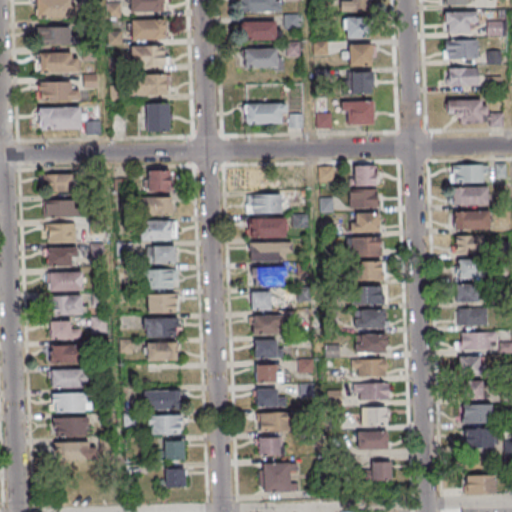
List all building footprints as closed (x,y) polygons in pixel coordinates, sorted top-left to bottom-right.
[(34,0),(35,18),(71,17),(70,0),(34,0)] [(129,0),(129,11),(165,11),(165,0),(129,0)] [(239,0),(240,11),(279,11),(278,0),(239,0)] [(336,0),(337,12),(371,12),(370,0),(336,0)] [(444,12),(444,32),(469,32),(469,24),(476,24),(476,11),(444,12)] [(343,38),(364,38),(364,18),(343,18),(343,38)] [(164,19),(130,19),(130,39),(164,39),(164,19)] [(279,40),(279,21),(243,21),(243,40),(279,40)] [(70,27),(37,27),(37,45),(70,45),(70,27)] [(444,40),(444,58),(476,58),(476,40),(444,40)] [(370,65),(370,45),(347,45),(347,65),(370,65)] [(130,46),(130,65),(167,65),(167,46),(130,46)] [(282,48),(243,48),(243,69),(282,69),(282,48)] [(78,52),(37,52),(37,72),(78,72),(78,52)] [(444,67),(444,85),(477,85),(477,67),(444,67)] [(373,72),(350,72),(350,93),(373,93),(373,72)] [(130,74),(130,94),(169,94),(169,74),(130,74)] [(97,86),(97,76),(83,76),(83,86),(97,86)] [(37,81),(37,100),(78,100),(78,88),(73,88),(73,81),(37,81)] [(446,99),(446,113),(456,113),(456,122),(485,122),(485,99),(446,99)] [(373,124),(373,100),(346,100),(346,124),(373,124)] [(145,130),(169,130),(169,102),(145,102),(145,130)] [(285,102),(243,102),(243,123),(285,123),(285,102)] [(79,128),(79,106),(38,106),(38,128),(79,128)] [(303,127),(303,114),(289,114),(289,127),(303,127)] [(375,185),(375,164),(350,164),(350,185),(375,185)] [(449,182),(487,182),(487,165),(449,165),(449,182)] [(169,170),(147,170),(147,191),(169,191),(169,170)] [(73,191),(73,174),(42,174),(42,191),(73,191)] [(451,205),(488,205),(488,187),(451,187),(451,205)] [(348,189),(348,207),(376,207),(376,188),(348,189)] [(281,212),(281,194),(246,194),(246,212),(281,212)] [(145,214),(172,214),(172,197),(145,197),(145,214)] [(318,211),(333,211),(333,197),(318,197),(318,211)] [(74,200),(44,200),(44,217),(74,217),(74,200)] [(454,211),(454,229),(488,229),(488,211),(454,211)] [(378,212),(349,212),(349,231),(378,231),(378,212)] [(284,236),(284,218),(246,218),(246,236),(284,236)] [(176,220),(139,220),(139,239),(176,239),(176,220)] [(46,224),(46,243),(76,243),(76,224),(46,224)] [(380,236),(350,236),(350,256),(380,256),(380,236)] [(484,254),(483,236),(453,236),(453,254),(484,254)] [(248,260),(290,260),(290,242),(248,242),(248,260)] [(102,245),(92,244),(91,256),(101,257),(102,245)] [(175,246),(147,246),(147,263),(175,263),(175,246)] [(76,267),(76,248),(46,248),(46,267),(76,267)] [(455,279),(480,279),(480,260),(455,260),(455,279)] [(381,280),(381,261),(353,261),(353,280),(381,280)] [(251,267),(251,285),(284,285),(284,267),(251,267)] [(142,269),(142,288),(177,288),(177,269),(142,269)] [(47,273),(47,291),(82,291),(82,273),(47,273)] [(478,285),(453,285),(453,303),(478,303),(478,285)] [(382,303),(382,286),(355,286),(355,303),(382,303)] [(297,301),(309,301),(309,287),(297,287),(297,301)] [(249,309),(270,309),(270,292),(249,292),(249,309)] [(146,312),(175,312),(175,294),(146,294),(146,312)] [(51,296),(51,314),(81,314),(81,295),(51,296)] [(351,328),(384,328),(384,309),(351,309),(351,328)] [(455,326),(487,326),(487,309),(455,309),(455,326)] [(282,315),(251,315),(251,333),(282,333),(282,315)] [(90,317),(91,333),(105,333),(105,317),(90,317)] [(177,336),(177,318),(144,318),(144,336),(177,336)] [(79,330),(70,330),(70,320),(49,320),(49,337),(79,337),(79,330)] [(495,333),(457,333),(457,351),(495,351),(495,333)] [(386,352),(386,334),(355,334),(355,352),(386,352)] [(253,339),(253,357),(279,357),(279,339),(253,339)] [(145,342),(145,359),(175,359),(175,342),(145,342)] [(49,362),(81,362),(81,344),(49,344),(49,362)] [(350,376),(386,376),(386,358),(350,358),(350,376)] [(488,375),(488,366),(480,366),(480,358),(459,358),(459,375),(488,375)] [(312,360),(298,360),(298,371),(312,371),(312,360)] [(281,381),(281,364),(254,364),(254,381),(281,381)] [(85,387),(85,369),(50,369),(50,387),(85,387)] [(388,382),(351,382),(351,400),(388,400),(388,382)] [(487,382),(460,382),(460,400),(487,400),(487,382)] [(284,396),(277,396),(277,388),(254,388),(254,405),(284,405),(284,396)] [(142,410),(178,410),(178,390),(142,390),(142,410)] [(90,411),(90,393),(51,393),(51,411),(90,411)] [(491,425),(491,406),(458,406),(458,425),(491,425)] [(386,407),(361,407),(361,425),(386,425),(386,407)] [(289,412),(257,412),(257,431),(290,431),(289,412)] [(147,416),(147,435),(181,434),(180,415),(147,416)] [(51,417),(51,435),(87,435),(87,417),(51,417)] [(387,430),(357,430),(357,449),(387,449),(387,430)] [(463,430),(463,450),(494,450),(494,430),(463,430)] [(279,437),(257,437),(257,454),(279,454),(279,437)] [(163,441),(163,460),(183,460),(183,441),(163,441)] [(53,460),(95,460),(95,442),(53,442),(53,460)] [(391,461),(369,461),(369,481),(391,481),(391,461)] [(259,462),(259,491),(289,491),(289,462),(259,462)] [(163,469),(164,488),(184,487),(184,468),(163,469)] [(494,475),(464,476),(464,494),(495,494),(494,475)]
